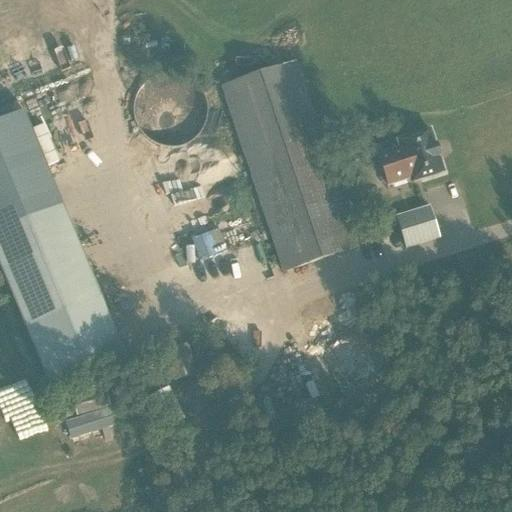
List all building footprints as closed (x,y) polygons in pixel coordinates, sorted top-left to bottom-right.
[(0,118),(28,112),(37,148),(69,140),(41,27),(0,36),(0,118)] [(282,272),(355,248),(293,63),(221,88),(282,272)] [(399,148),(377,155),(387,186),(409,179),(410,183),(443,173),(438,157),(439,157),(435,145),(434,146),(429,130),(397,141),(399,148)] [(0,277),(47,386),(123,354),(58,207),(0,231),(0,277)] [(404,250),(438,239),(428,208),(394,219),(404,250)] [(113,252),(118,279),(158,270),(146,211),(77,226),(85,265),(103,262),(101,255),(113,252)] [(152,389),(149,372),(137,374),(140,391),(152,389)] [(169,389),(145,402),(159,431),(183,419),(169,389)] [(109,408),(104,390),(71,398),(76,416),(109,408)] [(74,421),(68,403),(51,408),(56,425),(70,421),(74,432),(114,420),(111,410),(74,421)] [(61,460),(91,454),(88,438),(58,445),(61,460)]
